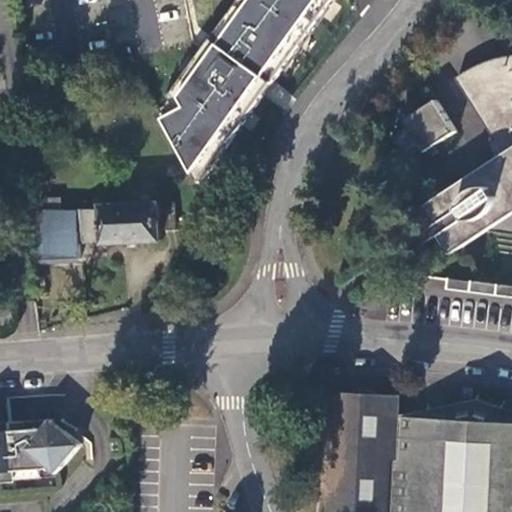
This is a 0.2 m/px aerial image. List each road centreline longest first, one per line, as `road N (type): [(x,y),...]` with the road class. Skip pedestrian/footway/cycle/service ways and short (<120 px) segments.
road 1 (residential): [(403,0),(319,121),(290,176),(279,224)]
road 2 (tertiary): [(0,361),(247,340)]
road 3 (tertiary): [(296,336),(511,351)]
road 4 (tertiary): [(247,340),(246,438),(271,511)]
road 5 (residential): [(279,224),(247,340)]
